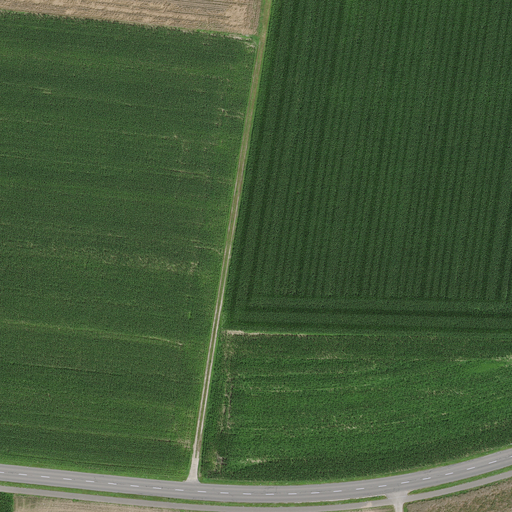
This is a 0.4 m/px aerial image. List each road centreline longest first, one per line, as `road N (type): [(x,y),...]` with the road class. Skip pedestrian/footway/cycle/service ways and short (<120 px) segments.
road 1 (tertiary): [(511,452),(395,483),(264,494),(0,471)]
road 2 (track): [(188,490),(267,0)]
